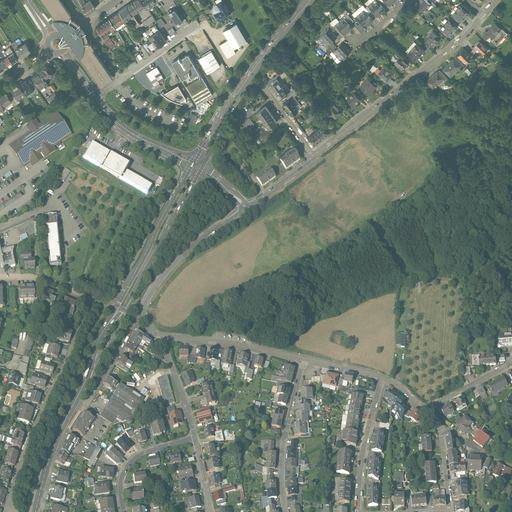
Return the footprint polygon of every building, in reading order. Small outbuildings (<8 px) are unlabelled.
[(79,57),(100,86),(112,78),(92,48),(93,47),(89,42),(88,43),(86,41),(86,37),(84,32),(82,29),(83,29),(81,25),(80,26),(78,23),(76,21),(74,20),(71,18),(70,18),(68,16),(70,15),(70,14),(60,0),(41,0),(54,18),(53,19),(57,25),(58,25),(57,24),(58,23),(60,26),(61,28),(64,29),(67,30),(70,33),(72,36),(73,40),(74,43),(74,46),(75,48),(77,51),(76,52),(79,57)] [(135,0),(127,6),(133,15),(145,7),(140,0),(135,0)] [(155,0),(140,0),(145,7),(148,10),(158,3),(157,2),(155,0)] [(381,13),(385,10),(380,4),(376,0),(375,0),(374,0),(371,3),(381,13)] [(427,10),(431,5),(427,2),(424,0),(419,0),(418,2),(427,10)] [(95,9),(90,1),(85,4),(81,7),(87,14),(95,9)] [(418,2),(414,6),(423,14),(427,10),(418,2)] [(214,16),(218,22),(230,15),(223,3),(217,6),(216,6),(214,8),(212,13),(213,15),(213,16),(214,16)] [(381,13),(371,3),(367,7),(377,17),(381,13)] [(127,6),(118,12),(125,21),(133,15),(127,6)] [(456,12),(465,21),(468,18),(467,17),(468,15),(460,8),(456,12)] [(177,27),(183,23),(174,9),(168,13),(177,27)] [(359,14),(369,25),(372,21),(363,11),(359,14)] [(118,12),(113,15),(120,24),(125,21),(118,12)] [(456,12),(452,17),(460,24),(462,22),(463,23),(465,21),(456,12)] [(369,25),(359,14),(355,18),(365,28),(369,25)] [(113,15),(109,19),(115,28),(120,24),(113,15)] [(353,22),(346,15),(344,17),(351,24),(353,22)] [(140,25),(143,30),(155,21),(152,17),(140,25)] [(57,25),(53,19),(52,19),(79,58),(79,57),(76,52),(77,51),(75,48),(74,46),(74,43),(73,40),(72,36),(70,33),(67,30),(64,29),(61,28),(60,26),(58,23),(57,24),(58,25),(57,25)] [(95,28),(103,39),(107,37),(108,36),(106,33),(110,30),(110,31),(115,28),(109,19),(95,28)] [(160,19),(156,22),(161,29),(165,26),(160,19)] [(339,23),(348,33),(352,30),(342,19),(339,23)] [(444,26),(454,34),(456,32),(455,31),(456,29),(448,21),(444,26)] [(348,33),(339,23),(335,26),(335,27),(340,32),(344,37),(348,33)] [(233,50),(246,43),(236,25),(223,33),(228,42),(219,47),(227,60),(236,55),(233,50)] [(150,40),(144,45),(149,52),(155,48),(156,49),(166,42),(155,26),(145,33),(150,40)] [(444,26),(440,30),(448,38),(450,36),(451,37),(454,34),(444,26)] [(495,27),(487,36),(490,39),(489,40),(495,45),(497,47),(498,46),(503,40),(502,39),(505,36),(495,27)] [(318,41),(322,45),(332,36),(328,31),(318,41)] [(124,43),(117,32),(115,34),(120,42),(119,42),(119,41),(116,43),(115,42),(113,43),(112,42),(111,43),(107,37),(103,39),(111,52),(124,43)] [(434,33),(424,44),(431,50),(438,42),(436,40),(438,37),(434,33)] [(336,40),(332,36),(322,45),(326,50),(336,40)] [(11,43),(20,57),(30,51),(26,45),(25,43),(22,44),(21,42),(17,44),(15,41),(11,43)] [(346,49),(342,45),(336,50),(332,54),(336,59),(346,49)] [(413,50),(408,55),(415,61),(419,56),(420,57),(425,52),(416,45),(412,49),(413,50)] [(487,53),(479,45),(475,49),(483,57),(487,53)] [(6,54),(7,55),(12,63),(20,58),(15,49),(13,50),(14,51),(13,52),(10,47),(7,49),(4,51),(6,54)] [(0,54),(8,66),(12,63),(7,55),(6,54),(4,51),(3,53),(0,48),(0,54)] [(346,49),(336,59),(340,63),(344,59),(350,54),(346,49)] [(458,57),(465,64),(471,58),(464,51),(458,57)] [(211,53),(198,61),(207,75),(220,68),(211,53)] [(393,63),(399,57),(396,54),(390,60),(393,63)] [(197,106),(212,97),(187,55),(187,56),(185,55),(185,57),(181,59),(181,58),(178,57),(178,60),(172,63),(172,65),(197,106)] [(400,57),(394,63),(402,71),(408,65),(400,57)] [(454,62),(443,72),(450,78),(455,73),(455,74),(461,69),(454,62)] [(163,63),(158,66),(161,71),(166,68),(163,63)] [(43,69),(39,72),(43,78),(48,75),(49,77),(54,74),(52,72),(53,72),(52,70),(51,71),(47,65),(42,68),(43,69)] [(382,73),(380,76),(386,82),(387,83),(390,80),(389,79),(392,76),(384,68),(381,72),(382,73)] [(39,72),(31,77),(39,88),(46,82),(43,78),(39,72)] [(282,72),(278,75),(282,82),(287,78),(282,72)] [(432,91),(443,81),(437,74),(426,84),(432,91)] [(26,80),(19,85),(24,93),(26,95),(32,91),(33,90),(30,86),(26,80)] [(365,85),(361,90),(367,96),(372,92),(373,93),(376,89),(367,81),(364,84),(365,85)] [(274,87),(271,89),(275,95),(282,90),(276,82),(272,85),(274,87)] [(18,83),(10,89),(14,95),(17,99),(18,99),(22,96),(21,95),(24,93),(19,85),(18,83)] [(33,90),(32,91),(35,95),(39,92),(33,84),(30,86),(33,90)] [(176,103),(179,105),(186,101),(178,87),(163,96),(166,98),(169,100),(173,102),(176,103)] [(282,90),(275,95),(280,102),(284,98),(287,97),(286,95),(282,90)] [(292,91),(286,95),(287,97),(284,98),(286,101),(294,95),(292,91)] [(0,101),(3,106),(10,101),(11,101),(8,98),(5,93),(0,96),(0,101)] [(58,99),(55,94),(47,99),(50,104),(58,99)] [(20,102),(18,99),(17,99),(14,95),(12,96),(17,104),(20,102)] [(294,95),(286,101),(288,103),(290,102),(296,97),(294,95)] [(17,104),(12,96),(11,96),(8,98),(11,101),(10,101),(14,106),(17,104)] [(354,96),(347,103),(353,109),(360,102),(354,96)] [(283,107),(287,112),(293,107),(290,102),(288,103),(283,107)] [(327,114),(325,116),(328,120),(332,116),(335,120),(341,114),(334,106),(327,113),(327,114)] [(293,107),(287,112),(291,118),(297,113),(293,107)] [(261,112),(257,115),(267,130),(268,131),(275,126),(277,125),(265,109),(261,112)] [(16,151),(25,166),(30,163),(32,166),(42,159),(55,151),(53,147),(62,141),(63,141),(71,135),(57,114),(56,114),(57,114),(49,120),(49,119),(48,120),(39,126),(35,121),(26,127),(30,132),(10,146),(9,146),(9,147),(9,146),(14,153),(16,151)] [(187,117),(185,122),(195,126),(198,120),(196,119),(196,118),(190,115),(189,117),(187,117)] [(250,121),(242,127),(247,133),(255,127),(250,121)] [(268,131),(267,130),(260,135),(264,141),(278,131),(275,126),(268,131)] [(316,134),(322,141),(325,139),(325,140),(328,138),(327,137),(330,135),(324,127),(316,134)] [(316,134),(307,141),(313,148),(316,146),(317,146),(320,144),(319,143),(322,141),(316,134)] [(129,163),(92,141),(84,156),(147,193),(152,185),(125,169),(129,163)] [(294,149),(280,159),(286,167),(300,157),(294,149)] [(16,151),(14,153),(23,167),(25,166),(16,151)] [(256,176),(262,184),(276,174),(270,166),(256,176)] [(63,181),(70,171),(65,168),(58,178),(61,179),(63,181)] [(61,179),(58,178),(56,176),(53,181),(58,184),(61,179)] [(56,214),(45,215),(50,265),(61,264),(60,252),(63,250),(61,247),(60,248),(56,214)] [(13,253),(13,248),(0,250),(4,267),(10,266),(11,267),(15,266),(13,253)] [(24,258),(25,268),(34,268),(34,260),(28,260),(27,258),(30,258),(30,254),(21,254),(21,258),(24,258)] [(20,287),(20,299),(34,299),(34,286),(20,287)] [(53,293),(45,289),(42,298),(45,299),(44,300),(48,302),(48,301),(53,303),(54,301),(56,296),(57,295),(56,294),(56,293),(53,292),(53,293)] [(69,298),(65,296),(62,313),(66,314),(66,313),(72,314),(74,301),(69,300),(69,298)] [(499,336),(499,338),(499,339),(500,339),(500,340),(501,340),(502,340),(503,340),(511,339),(511,338),(511,328),(498,330),(499,333),(498,333),(498,336),(499,336)] [(64,329),(61,329),(59,338),(69,340),(72,331),(70,330),(64,329)] [(152,338),(137,329),(135,330),(131,335),(140,340),(141,338),(145,340),(146,340),(146,339),(150,341),(152,338)] [(128,340),(137,345),(139,342),(140,340),(131,335),(128,340)] [(397,335),(397,348),(405,348),(405,335),(397,335)] [(128,340),(125,346),(130,349),(136,353),(139,347),(137,345),(128,340)] [(25,375),(33,343),(27,342),(22,363),(20,362),(17,372),(22,374),(25,375)] [(48,349),(58,352),(60,347),(59,347),(52,345),(49,344),(48,349)] [(210,346),(209,358),(216,359),(217,359),(217,358),(218,354),(217,354),(218,347),(210,346)] [(197,347),(195,356),(203,357),(204,348),(197,347)] [(48,349),(46,354),(52,356),(57,357),(58,352),(48,349)] [(132,358),(136,353),(130,349),(127,354),(132,358)] [(225,349),(222,362),(230,364),(233,350),(225,349)] [(472,353),(473,361),(495,359),(494,351),(472,353)] [(240,352),(237,363),(245,365),(246,365),(247,361),(248,354),(240,352)] [(121,354),(117,360),(124,364),(126,361),(128,358),(121,354)] [(256,356),(254,364),(261,365),(262,357),(256,356)] [(41,360),(39,368),(45,370),(51,372),(52,372),(55,364),(41,360)] [(285,371),(293,373),(295,367),(285,364),(283,371),(285,371)] [(182,373),(186,384),(190,382),(190,380),(193,379),(190,370),(182,373)] [(285,371),(283,380),(291,382),(293,373),(285,371)] [(330,385),(333,373),(327,372),(326,375),(324,383),(330,385)] [(493,378),(488,381),(492,388),(497,385),(496,384),(498,382),(499,384),(507,379),(503,372),(492,377),(493,378)] [(33,373),(31,382),(44,386),(47,377),(33,373)] [(165,403),(175,400),(167,373),(157,376),(165,403)] [(339,375),(333,373),(330,385),(336,386),(338,378),(339,375)] [(354,375),(345,373),(344,379),(343,385),(342,387),(346,387),(348,382),(352,383),(354,375)] [(10,377),(10,376),(9,377),(8,379),(9,380),(8,383),(19,387),(21,377),(11,374),(10,377)] [(115,390),(120,383),(107,375),(103,382),(115,390)] [(110,398),(100,414),(110,421),(114,424),(130,418),(144,396),(123,382),(122,384),(120,383),(115,390),(112,395),(110,394),(108,397),(110,398)] [(485,388),(482,382),(476,385),(479,391),(485,388)] [(213,392),(210,383),(203,385),(204,390),(203,390),(204,394),(205,394),(213,392)] [(282,387),(280,395),(287,396),(289,388),(282,387)] [(27,390),(24,399),(38,403),(41,394),(32,391),(27,390)] [(213,392),(205,394),(208,403),(215,401),(213,392)] [(390,392),(386,398),(394,404),(399,398),(390,392)] [(455,398),(458,404),(461,402),(463,405),(467,402),(462,394),(455,398)] [(287,396),(280,395),(278,402),(285,404),(287,396)] [(399,398),(394,404),(396,405),(393,410),(396,412),(404,401),(399,397),(399,398)] [(440,405),(445,413),(454,408),(449,400),(440,405)] [(20,404),(16,417),(21,419),(21,417),(30,419),(33,408),(20,404)] [(409,415),(409,414),(412,411),(407,407),(403,412),(406,414),(409,415)] [(412,411),(409,414),(416,419),(421,412),(414,407),(412,411)] [(204,410),(196,412),(197,415),(198,414),(199,417),(210,414),(209,409),(209,408),(204,410)] [(72,428),(82,434),(94,417),(84,410),(72,428)] [(277,410),(275,418),(282,419),(284,411),(277,410)] [(180,411),(169,414),(171,420),(170,421),(172,421),(172,423),(177,421),(178,423),(181,422),(182,422),(182,420),(180,414),(180,411)] [(465,412),(464,413),(455,422),(465,431),(466,430),(470,426),(468,423),(472,419),(467,414),(465,412)] [(94,417),(82,434),(96,442),(110,421),(100,414),(98,413),(94,417)] [(210,414),(199,417),(199,419),(199,422),(208,420),(212,419),(212,418),(210,414)] [(280,427),(282,419),(275,418),(274,417),(272,425),(280,427)] [(156,421),(160,434),(161,434),(162,432),(165,431),(162,422),(161,420),(156,421)] [(156,421),(151,423),(151,425),(154,434),(156,434),(158,435),(160,434),(156,421)] [(472,428),(470,430),(475,434),(480,427),(476,424),(472,428)] [(213,425),(203,428),(206,438),(214,436),(215,436),(214,432),(213,425)] [(134,433),(134,435),(137,443),(147,440),(142,427),(138,429),(139,432),(134,433)] [(473,437),(478,440),(485,431),(480,427),(475,434),(473,437)] [(132,428),(125,430),(129,436),(134,435),(134,433),(132,428)] [(214,436),(216,441),(224,440),(221,430),(214,432),(215,436),(214,436)] [(356,446),(358,432),(357,432),(345,431),(345,430),(343,444),(356,446)] [(23,433),(17,431),(14,440),(13,445),(19,446),(21,447),(25,433),(23,433)] [(450,431),(445,432),(447,448),(453,447),(453,445),(450,431)] [(490,435),(485,431),(478,440),(483,444),(485,441),(490,435)] [(60,449),(68,453),(73,444),(75,445),(79,438),(69,433),(60,449)] [(373,444),(372,451),(382,453),(385,435),(375,433),(374,440),(373,440),(372,443),(373,444)] [(422,434),(423,442),(431,441),(430,433),(422,434)] [(119,441),(117,443),(121,447),(126,452),(128,449),(129,448),(132,446),(126,439),(123,436),(118,440),(119,441)] [(13,445),(14,440),(7,438),(6,442),(10,444),(9,446),(18,449),(19,446),(13,445)] [(91,443),(84,456),(90,459),(97,446),(91,443)] [(214,444),(205,446),(206,455),(220,452),(219,448),(215,448),(214,444)] [(102,449),(97,446),(90,459),(89,461),(87,464),(93,467),(102,449)] [(113,448),(107,455),(116,463),(122,457),(113,448)] [(60,449),(58,455),(66,459),(67,456),(68,453),(60,449)] [(9,450),(5,463),(12,465),(14,466),(18,452),(9,450)] [(352,452),(340,451),(337,472),(349,474),(351,462),(353,462),(353,459),(351,459),(352,452)] [(457,461),(456,451),(448,453),(450,462),(456,461),(457,461)] [(168,454),(170,462),(181,460),(179,452),(168,454)] [(267,452),(267,460),(275,460),(276,452),(273,452),(268,452),(267,452)] [(288,452),(288,460),(296,460),(296,452),(291,452),(288,452)] [(62,464),(64,463),(65,461),(66,459),(58,455),(55,461),(62,464)] [(158,455),(149,457),(150,465),(160,463),(159,460),(158,455)] [(207,461),(209,470),(218,468),(217,463),(219,462),(218,459),(207,461)] [(370,469),(369,477),(378,478),(380,460),(371,459),(370,466),(369,466),(369,469),(370,469)] [(497,459),(493,470),(498,472),(501,463),(502,462),(502,461),(497,459)] [(263,467),(263,466),(255,463),(255,471),(266,475),(267,475),(267,468),(273,468),(275,468),(275,460),(267,460),(267,467),(263,467)] [(299,465),(302,465),(302,461),(296,460),(288,460),(287,468),(290,468),(295,468),(296,468),(296,467),(299,467),(299,465)] [(424,461),(426,481),(436,480),(434,460),(424,461)] [(457,461),(456,461),(456,469),(465,468),(464,461),(457,461)] [(193,474),(191,465),(178,468),(178,471),(178,472),(178,473),(179,474),(180,477),(184,476),(192,474),(193,474)] [(101,467),(100,476),(112,477),(113,469),(101,467)] [(3,469),(0,479),(0,482),(8,485),(11,471),(3,469)] [(58,471),(56,481),(67,483),(69,473),(63,471),(63,472),(58,471)] [(133,474),(134,483),(141,482),(145,481),(144,472),(133,474)] [(218,474),(210,476),(212,484),(217,483),(217,482),(220,481),(218,474)] [(290,480),(287,480),(288,488),(297,487),(296,484),(303,483),(303,479),(296,479),(290,480)] [(185,481),(181,482),(182,488),(186,487),(187,491),(196,489),(194,480),(193,480),(185,481)] [(351,481),(341,480),(339,502),(349,503),(351,481)] [(267,482),(267,490),(276,489),(275,481),(272,481),(267,482)] [(504,481),(501,494),(508,496),(510,489),(508,488),(510,482),(504,481)] [(98,484),(95,485),(96,494),(109,492),(108,483),(102,484),(102,483),(98,484)] [(221,491),(220,491),(221,493),(235,489),(234,484),(220,488),(221,491)] [(455,486),(455,494),(458,494),(466,493),(468,493),(467,485),(455,486)] [(53,490),(51,498),(59,500),(60,496),(61,496),(62,493),(65,494),(66,489),(55,486),(54,490),(53,490)] [(368,497),(368,504),(378,504),(378,486),(368,486),(368,493),(367,493),(367,497),(368,497)] [(297,495),(297,487),(288,488),(289,496),(291,496),(297,495)] [(132,495),(132,499),(144,498),(143,488),(134,489),(134,490),(130,490),(131,495),(132,495)] [(276,489),(267,490),(268,498),(274,497),(276,497),(276,489)] [(221,493),(220,491),(214,493),(217,504),(226,502),(225,498),(222,499),(221,493)] [(394,500),(394,505),(398,505),(398,503),(404,503),(404,501),(404,495),(404,491),(394,491),(394,494),(394,500)] [(418,493),(419,503),(426,502),(425,492),(418,493)] [(411,494),(412,504),(419,503),(418,493),(411,494)] [(433,496),(434,504),(445,503),(445,495),(441,495),(441,493),(436,493),(437,496),(433,496)] [(199,495),(184,498),(185,502),(189,502),(190,507),(190,508),(195,507),(201,506),(199,495)] [(100,499),(101,510),(113,508),(112,498),(100,499)] [(456,499),(457,509),(465,508),(464,499),(458,499),(456,499)]
